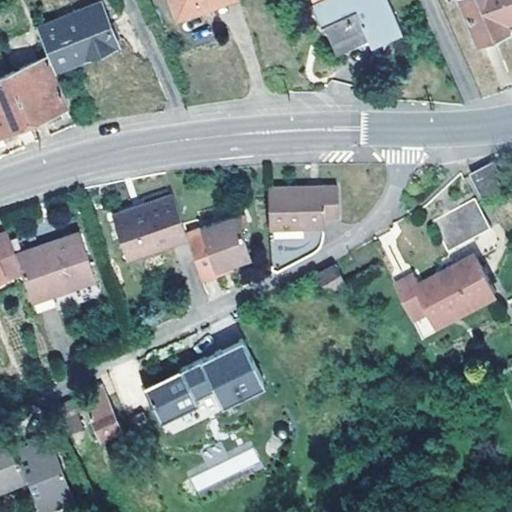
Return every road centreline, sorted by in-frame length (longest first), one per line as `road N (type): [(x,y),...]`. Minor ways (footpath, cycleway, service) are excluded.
road 1 (residential): [(423,131),(386,222),(254,302),(66,380)]
road 2 (tertiary): [(0,190),(89,158),(203,136),(423,131)]
